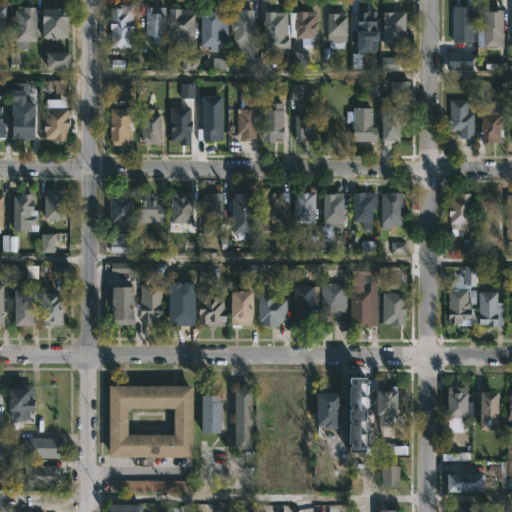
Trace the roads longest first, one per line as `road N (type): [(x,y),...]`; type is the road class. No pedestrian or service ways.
road 1 (residential): [(427,511),(431,0)]
road 2 (residential): [(511,169),(0,166)]
road 3 (residential): [(88,511),(91,0)]
road 4 (residential): [(511,355),(0,355)]
